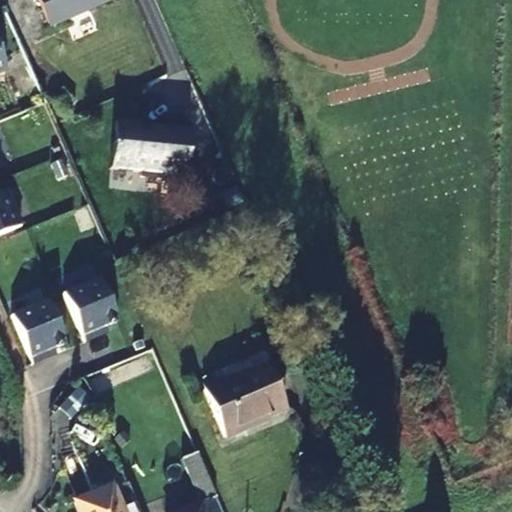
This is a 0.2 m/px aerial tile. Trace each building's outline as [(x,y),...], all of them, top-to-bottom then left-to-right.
[(40,0),(50,23),(101,0),(40,0)] [(268,20),(293,11),(290,2),(265,11),(268,20)] [(0,70),(8,67),(0,47),(0,70)] [(143,117),(119,115),(115,163),(145,165),(145,170),(167,172),(168,167),(190,168),(194,123),(157,121),(153,123),(142,123),(143,117)] [(6,190),(0,192),(0,233),(21,225),(6,190)] [(63,292),(83,341),(98,335),(96,330),(117,321),(98,277),(63,292)] [(10,314),(31,363),(45,357),(43,352),(64,343),(46,299),(10,314)] [(226,441),(285,419),(267,375),(207,398),(226,441)] [(184,458),(202,501),(215,495),(197,453),(184,458)] [(121,511),(110,486),(92,493),(72,501),(76,511),(121,511)] [(206,511),(202,501),(172,511),(206,511)]
